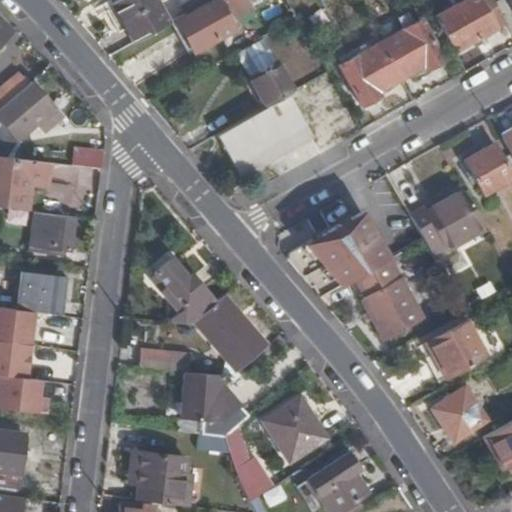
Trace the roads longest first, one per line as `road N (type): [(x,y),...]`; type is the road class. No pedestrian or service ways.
road 1 (residential): [(147,132),(125,162),(77,511)]
road 2 (tertiary): [(448,511),(362,382),(234,231)]
road 3 (residential): [(511,75),(234,231)]
road 4 (tertiary): [(147,132),(33,0)]
road 5 (tertiary): [(234,231),(147,132)]
